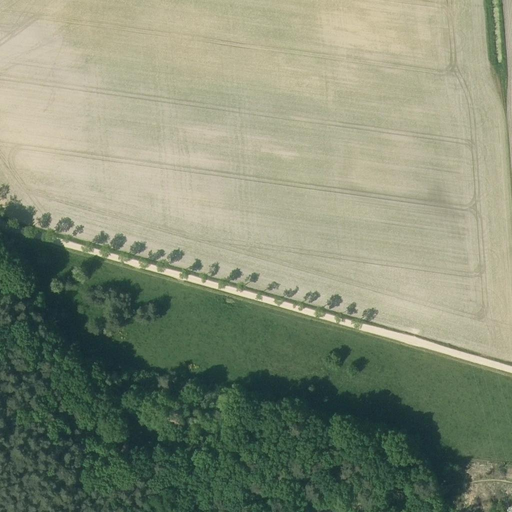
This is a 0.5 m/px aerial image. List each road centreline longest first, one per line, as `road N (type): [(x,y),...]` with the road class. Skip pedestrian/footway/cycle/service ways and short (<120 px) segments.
road 1 (track): [(511,367),(0,223)]
road 2 (track): [(46,315),(102,393),(187,426),(327,511)]
road 3 (track): [(338,511),(511,478)]
